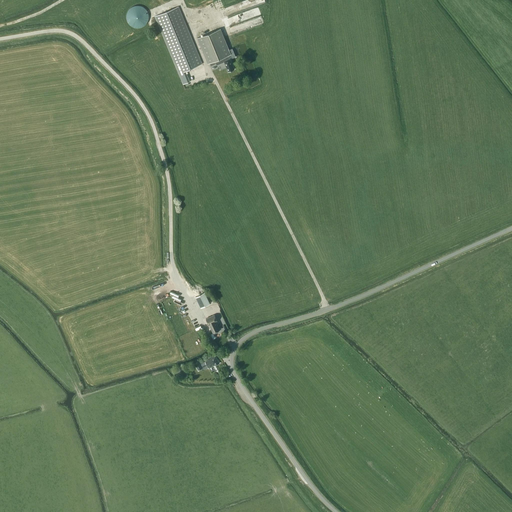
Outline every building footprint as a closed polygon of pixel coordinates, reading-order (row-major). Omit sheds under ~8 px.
[(127,13),(126,16),(127,19),(128,22),(130,24),(132,26),(135,27),(138,28),(140,27),(143,26),(146,24),(147,22),(148,19),(149,16),(148,13),(147,11),(146,8),(143,7),(140,6),(138,5),(135,6),(132,7),(130,8),(128,11),(127,13)] [(155,16),(183,84),(190,81),(185,71),(202,64),(178,6),(155,16)] [(220,29),(197,38),(207,63),(214,60),(216,65),(224,62),(228,72),(234,69),(228,55),(230,54),(227,46),(223,37),(220,29)] [(195,296),(201,307),(210,303),(205,292),(195,296)] [(209,325),(213,333),(219,330),(215,322),(217,321),(214,315),(206,318),(209,325)] [(207,365),(208,368),(214,364),(215,365),(219,363),(215,355),(202,363),(203,365),(201,366),(199,361),(194,364),(198,370),(204,366),(204,367),(207,365)]
